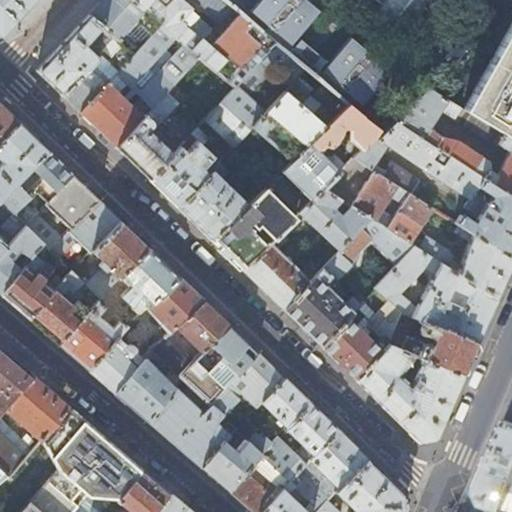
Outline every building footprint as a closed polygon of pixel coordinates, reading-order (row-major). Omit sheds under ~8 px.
[(0,0),(0,35),(32,0),(0,0)] [(133,54),(160,24),(131,0),(101,0),(88,14),(133,54)] [(131,0),(160,24),(199,57),(234,87),(244,75),(250,69),(274,42),(260,31),(238,12),(215,38),(210,34),(212,32),(187,12),(190,8),(180,0),(131,0)] [(223,0),(198,0),(223,21),(234,9),(223,0)] [(309,0),(257,0),(250,9),(267,23),(290,43),(320,9),(309,0)] [(365,0),(366,0),(367,0),(369,0),(377,0),(383,4),(378,11),(415,41),(425,27),(413,18),(421,6),(434,16),(445,0),(365,0)] [(133,54),(88,14),(67,37),(36,70),(47,80),(63,95),(99,55),(117,72),(133,54)] [(511,21),(462,110),(476,118),(502,134),(511,139),(511,21)] [(267,23),(260,31),(274,42),(304,68),(336,96),(343,88),(321,69),(314,63),(319,57),(298,39),(293,45),(290,43),(267,23)] [(199,57),(160,24),(133,54),(117,72),(79,111),(96,128),(115,146),(166,93),(199,57)] [(372,53),(350,35),(324,65),(321,69),(343,88),(360,104),(390,69),(372,53)] [(297,76),(304,68),(274,42),(250,69),(259,78),(268,68),(288,86),(297,76)] [(79,111),(117,72),(99,55),(63,95),(76,108),(79,111)] [(304,68),(297,76),(339,113),(348,105),(336,96),(304,68)] [(244,75),(234,87),(204,119),(234,145),(251,126),(263,113),(246,98),(257,86),(244,75)] [(428,89),(396,122),(435,147),(441,138),(429,129),(440,110),(470,129),(496,145),(497,144),(502,134),(476,118),(462,110),(428,89)] [(263,113),(251,126),(291,161),(325,127),(283,91),(263,113)] [(166,93),(115,146),(119,150),(149,179),(172,154),(148,129),(149,129),(151,127),(152,126),(153,125),(156,129),(178,104),(166,93)] [(16,119),(0,104),(0,141),(19,122),(16,119)] [(348,105),(339,113),(325,127),(291,161),(281,171),(311,200),(323,189),(339,171),(318,151),(322,147),(331,149),(338,143),(353,157),(374,134),(377,131),(348,105)] [(42,145),(19,122),(0,141),(0,199),(47,150),(42,145)] [(396,122),(380,138),(380,140),(387,144),(470,199),(482,178),(448,156),(441,165),(431,158),(437,149),(435,147),(396,122)] [(380,138),(374,134),(353,157),(352,158),(370,170),(387,144),(380,140),(380,138)] [(511,139),(502,134),(497,144),(507,151),(496,176),(492,185),(511,197),(511,139)] [(441,138),(435,147),(437,149),(448,156),(482,178),(492,185),(496,176),(489,172),(490,170),(488,161),(458,142),(441,138)] [(177,149),(172,154),(149,179),(172,201),(177,206),(212,169),(207,164),(213,157),(196,141),(185,153),(179,147),(177,149)] [(47,150),(0,199),(0,201),(24,225),(35,213),(44,204),(73,175),(67,169),(56,158),(47,150)] [(373,171),(370,170),(352,158),(339,171),(323,189),(340,199),(346,203),(351,206),(354,201),(335,188),(355,167),(370,176),(373,171)] [(219,161),(212,169),(177,206),(193,222),(211,239),(246,205),(220,180),(229,171),(219,161)] [(391,161),(380,176),(410,194),(419,181),(391,161)] [(373,171),(370,176),(354,201),(351,206),(369,218),(410,243),(433,208),(410,194),(380,176),(373,171)] [(84,186),(73,175),(44,204),(69,228),(98,199),(84,186)] [(511,197),(492,185),(482,178),(470,199),(465,207),(478,216),(468,230),(511,257),(511,197)] [(265,186),(246,205),(211,239),(217,245),(240,267),(278,231),(295,215),(265,186)] [(332,209),(340,199),(323,189),(311,200),(298,212),(339,250),(360,228),(369,218),(351,206),(346,203),(342,207),(346,212),(340,217),(332,209)] [(102,203),(98,199),(69,228),(66,231),(88,252),(91,249),(120,220),(102,203)] [(24,225),(0,201),(0,221),(2,223),(0,225),(0,234),(1,235),(0,236),(0,253),(25,226),(24,225)] [(55,233),(35,213),(24,225),(25,226),(42,242),(48,249),(59,238),(60,237),(55,233)] [(369,218),(360,228),(370,238),(397,264),(414,246),(410,243),(369,218)] [(133,232),(120,220),(91,249),(106,264),(100,270),(96,266),(89,274),(92,278),(86,285),(93,292),(98,297),(148,247),(133,232)] [(505,275),(511,258),(511,257),(468,230),(460,225),(455,232),(469,241),(458,266),(456,272),(496,297),(505,275)] [(28,257),(42,242),(25,226),(0,253),(0,289),(18,269),(9,260),(19,249),(28,257)] [(60,228),(55,233),(60,237),(64,233),(60,228)] [(370,238),(360,228),(339,250),(322,269),(330,276),(337,278),(357,256),(357,252),(370,238)] [(278,231),(240,267),(260,287),(261,288),(284,309),(314,277),(320,271),(311,263),(300,274),(276,250),(286,239),(278,231)] [(425,236),(418,248),(456,272),(458,266),(451,261),(453,257),(447,251),(425,236)] [(64,243),(59,238),(48,249),(53,254),(64,243)] [(53,254),(48,249),(42,242),(28,257),(18,269),(0,289),(0,294),(28,318),(71,271),(70,269),(65,265),(49,282),(43,276),(58,258),(53,254)] [(378,284),(374,288),(401,312),(413,317),(425,321),(476,342),(490,311),(496,297),(456,272),(418,248),(414,246),(397,264),(378,284)] [(166,264),(148,247),(98,297),(97,299),(104,305),(101,309),(109,315),(125,299),(139,313),(145,308),(178,276),(166,264)] [(70,269),(71,271),(75,274),(87,261),(82,257),(70,269)] [(322,269),(320,271),(314,277),(323,285),(330,276),(322,269)] [(81,280),(75,274),(71,271),(28,318),(58,345),(88,310),(76,300),(71,305),(63,299),(81,280)] [(200,298),(178,276),(145,308),(168,332),(175,325),(203,301),(200,298)] [(352,312),(374,288),(378,284),(369,276),(356,291),(359,294),(354,298),(352,295),(344,305),(352,312)] [(323,285),(314,277),(284,309),(304,329),(321,345),(352,312),(344,305),(323,285)] [(390,338),(401,312),(374,288),(352,312),(321,345),(339,363),(356,379),(382,351),(364,334),(368,331),(363,326),(370,319),(390,338)] [(98,297),(93,292),(85,302),(90,307),(97,299),(98,297)] [(97,299),(90,307),(88,310),(58,345),(87,369),(116,337),(127,324),(129,322),(125,317),(120,321),(119,320),(111,327),(96,315),(101,309),(104,305),(97,299)] [(175,325),(201,351),(227,324),(225,322),(203,301),(175,325)] [(407,335),(413,317),(401,312),(390,338),(388,344),(414,354),(422,357),(463,373),(473,348),(476,342),(425,321),(420,333),(433,338),(431,345),(407,335)] [(137,315),(129,322),(127,324),(131,328),(141,319),(137,315)] [(234,331),(227,324),(201,351),(192,360),(179,374),(183,379),(198,393),(205,400),(210,404),(230,383),(258,353),(250,346),(243,339),(234,331)] [(166,334),(152,348),(158,354),(177,372),(179,374),(192,360),(166,334)] [(127,346),(116,337),(87,369),(114,393),(142,359),(136,353),(135,351),(133,348),(132,347),(127,346)] [(388,344),(382,351),(356,379),(379,402),(420,441),(428,439),(435,438),(463,373),(422,357),(409,382),(398,373),(414,354),(388,344)] [(32,374),(0,346),(0,409),(2,407),(32,374)] [(156,359),(158,354),(152,348),(144,358),(149,363),(152,360),(156,359)] [(258,353),(230,383),(237,390),(255,408),(260,404),(262,401),(283,378),(280,375),(258,353)] [(152,360),(149,363),(144,358),(142,359),(114,393),(147,421),(175,388),(171,384),(176,379),(173,377),(177,372),(158,354),(156,359),(152,360)] [(179,374),(177,372),(173,377),(176,379),(171,384),(175,388),(183,379),(179,374)] [(69,406),(32,374),(2,407),(40,439),(69,406)] [(283,378),(262,401),(287,426),(285,428),(286,429),(309,403),(283,378)] [(183,379),(175,388),(147,421),(200,467),(224,441),(234,431),(227,424),(221,430),(215,425),(203,413),(191,402),(198,393),(183,379)] [(230,383),(210,404),(205,400),(200,405),(206,410),(203,413),(215,425),(239,400),(237,390),(230,383)] [(309,403),(286,429),(309,451),(314,455),(338,431),(334,427),(309,403)] [(260,404),(255,408),(249,414),(254,419),(265,409),(260,404)] [(144,471),(69,406),(40,439),(57,468),(16,511),(105,511),(117,500),(144,471)] [(236,428),(248,440),(254,432),(256,429),(245,419),(236,428)] [(511,422),(507,420),(497,444),(496,448),(511,453),(511,422)] [(260,452),(275,436),(271,432),(270,433),(269,432),(266,435),(261,431),(257,434),(254,432),(248,440),(260,452)] [(340,433),(338,431),(314,455),(310,459),(317,466),(307,476),(300,469),(289,480),(294,485),(311,502),(319,509),(329,499),(336,491),(367,458),(340,433)] [(23,458),(0,434),(0,466),(9,475),(23,458)] [(275,436),(260,452),(260,453),(289,480),(300,469),(305,464),(300,460),(275,436)] [(260,453),(260,452),(248,440),(236,452),(224,441),(200,467),(227,490),(260,453)] [(511,481),(511,453),(496,448),(492,455),(477,492),(482,506),(502,511),(511,481)] [(310,459),(314,455),(309,451),(300,460),(305,464),(310,459)] [(285,485),(289,480),(260,453),(227,490),(252,511),(260,511),(275,497),(262,487),(265,483),(261,479),(264,475),(282,488),(285,485)] [(370,462),(367,458),(336,491),(355,509),(353,511),(341,511),(329,499),(319,509),(316,511),(402,511),(404,507),(403,500),(401,492),(370,462)] [(0,466),(0,482),(9,475),(0,466)] [(168,491),(144,471),(117,500),(131,511),(150,511),(168,492),(168,491)] [(289,480),(285,485),(290,490),(294,485),(289,480)] [(511,511),(511,481),(502,511),(503,511),(511,511)] [(282,488),(275,497),(260,511),(316,511),(319,509),(311,502),(304,509),(282,488)] [(191,511),(168,492),(150,511),(191,511)]
